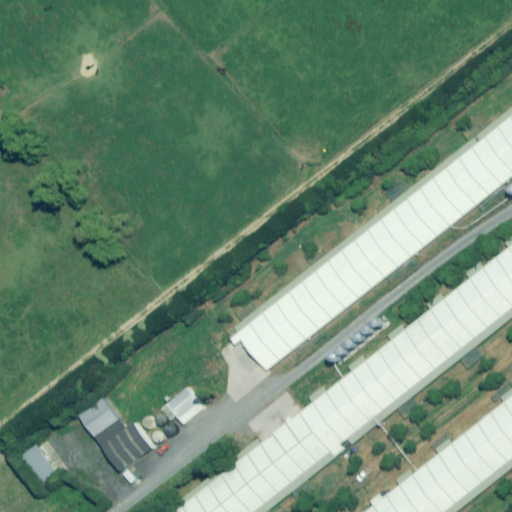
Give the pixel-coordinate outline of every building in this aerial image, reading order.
[(234,334),(235,335),(229,340),(233,346),(239,341),(261,368),(511,169),(511,106),(405,191),(399,184),(385,194),(391,202),(359,228),(326,253),(320,246),(305,257),(311,265),(235,325),(239,330),(234,334)] [(265,511),(292,491),(300,501),(314,490),(306,480),(397,409),(404,419),(420,407),(412,397),(460,360),(466,369),(482,357),(475,348),(511,318),(511,238),(505,244),(509,249),(483,269),(478,264),(465,275),(469,280),(444,300),(440,294),(426,305),(430,311),(405,330),(401,325),(386,337),(390,342),(366,361),(362,357),(348,367),(352,372),(301,412),(262,442),(173,511),(265,511)] [(328,358),(336,368),(388,326),(380,316),(328,358)] [(511,389),(500,399),(505,404),(451,446),(447,440),(436,449),(440,455),(414,476),(409,470),(397,480),(401,485),(384,499),(379,494),(368,503),(372,508),(367,511),(457,511),(511,470),(511,389)] [(165,413),(172,422),(178,417),(184,425),(203,410),(187,390),(169,404),(162,409),(165,413)] [(88,426),(121,472),(130,485),(137,480),(129,467),(154,450),(135,424),(128,429),(106,399),(76,420),(82,430),(88,426)] [(167,437),(170,440),(180,432),(172,422),(165,413),(155,421),(167,437)] [(155,421),(150,414),(140,422),(157,444),(167,437),(155,421)] [(62,475),(41,446),(22,459),(43,489),(62,475)]
